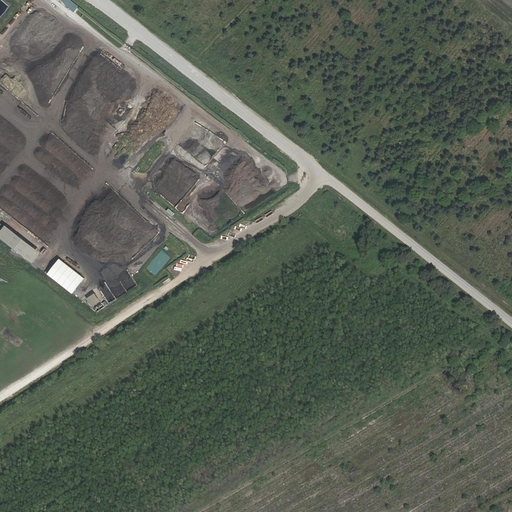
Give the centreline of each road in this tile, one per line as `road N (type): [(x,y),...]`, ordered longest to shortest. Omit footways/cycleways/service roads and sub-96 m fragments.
road 1 (track): [(328,181),(0,399)]
road 2 (track): [(328,181),(96,0)]
road 3 (track): [(511,354),(403,267),(372,275),(355,269),(287,209)]
road 4 (track): [(304,197),(369,227),(511,340)]
road 5 (track): [(328,181),(511,331)]
